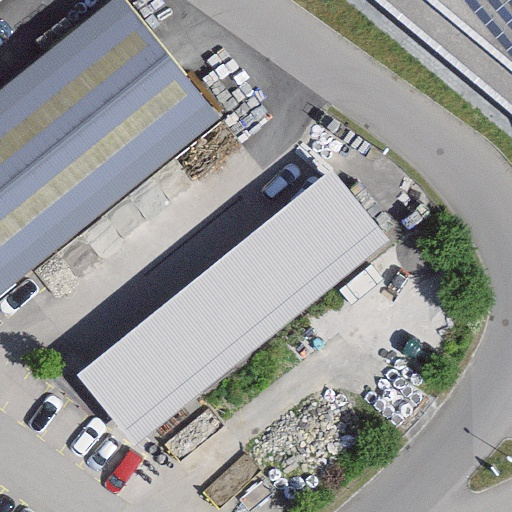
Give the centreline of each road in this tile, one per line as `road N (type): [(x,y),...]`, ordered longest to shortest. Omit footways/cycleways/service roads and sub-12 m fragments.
road 1 (residential): [(239,0),(438,143),(511,232)]
road 2 (residential): [(511,370),(462,450),(395,511)]
road 3 (unknown): [(0,441),(96,511)]
